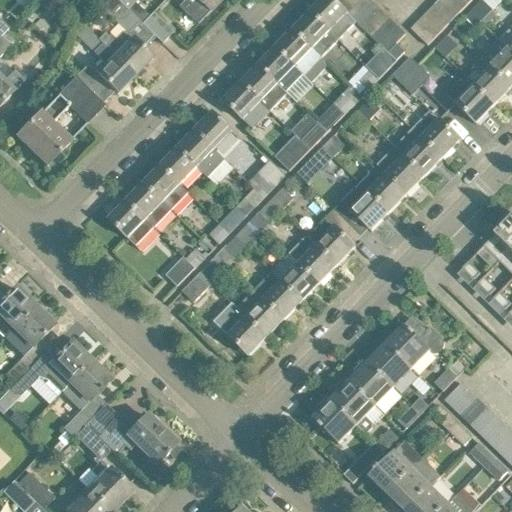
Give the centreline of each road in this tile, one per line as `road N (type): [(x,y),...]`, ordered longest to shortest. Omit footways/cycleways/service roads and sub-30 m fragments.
road 1 (residential): [(231,436),(511,159)]
road 2 (residential): [(36,237),(268,0)]
road 3 (residential): [(231,436),(36,237)]
